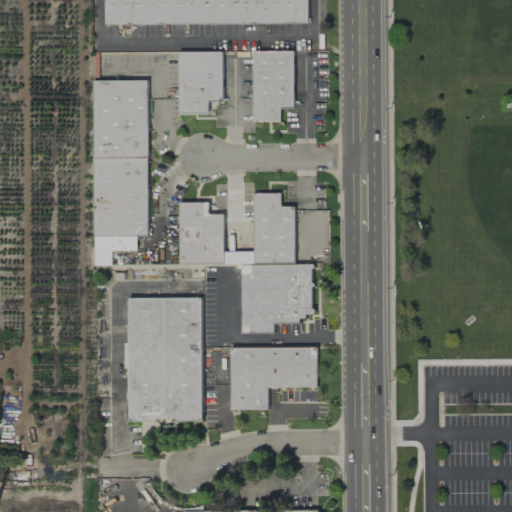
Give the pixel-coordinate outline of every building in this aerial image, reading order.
[(308,23),(307,0),(104,0),(105,25),(308,23)] [(224,102),(222,52),(177,53),(179,115),(209,114),(208,102),(224,102)] [(259,56),(259,123),(284,123),(284,111),(296,111),(297,56),(259,56)] [(152,163),(100,163),(101,242),(153,242),(152,163)] [(260,197),(284,196),(285,212),(298,211),(299,266),(260,266),(260,197)] [(186,206),(186,266),(229,266),(228,219),(212,219),(212,206),(186,206)] [(203,420),(202,298),(128,299),(128,343),(124,343),(124,368),(128,368),(129,421),(203,420)] [(317,388),(317,347),(231,348),(232,410),(268,409),(268,389),(317,388)]
